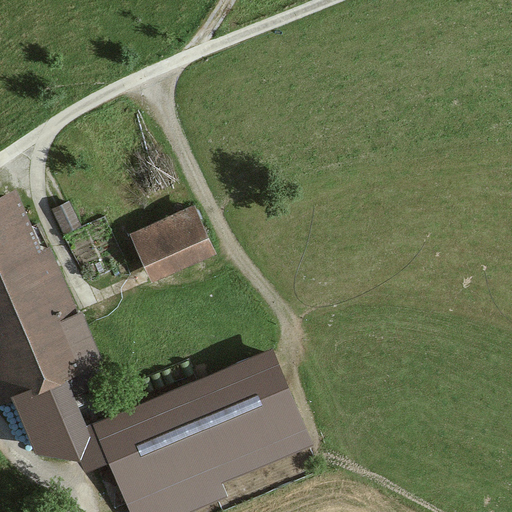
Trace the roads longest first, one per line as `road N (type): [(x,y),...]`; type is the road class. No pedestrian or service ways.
road 1 (track): [(0,159),(158,67)]
road 2 (track): [(44,130),(40,195),(78,290)]
road 3 (track): [(87,511),(72,491),(19,458),(0,423)]
